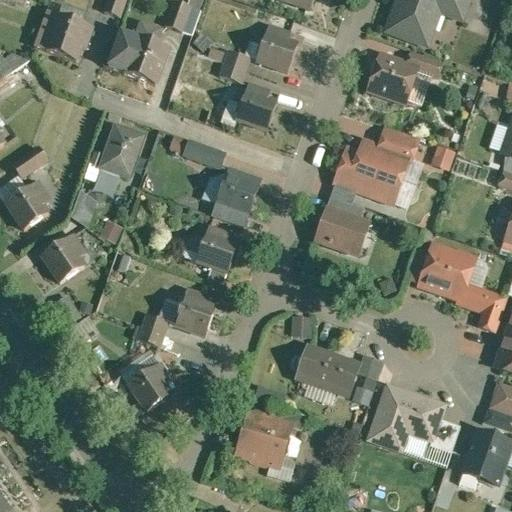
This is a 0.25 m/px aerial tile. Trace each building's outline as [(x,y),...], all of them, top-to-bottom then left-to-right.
[(29,0),(0,0),(26,9),(29,0)] [(109,0),(104,14),(119,20),(126,0),(109,0)] [(193,0),(190,9),(200,13),(203,0),(193,0)] [(282,0),(282,3),(312,13),(316,0),(282,0)] [(400,0),(389,33),(425,46),(437,12),(461,20),(468,0),(400,0)] [(176,4),(167,29),(182,34),(190,9),(176,4)] [(200,13),(190,9),(182,34),(194,39),(203,14),(200,13)] [(60,18),(47,13),(35,48),(47,52),(59,19),(60,18)] [(92,31),(59,19),(47,52),(47,53),(77,63),(81,50),(85,51),(92,31)] [(158,32),(145,27),(141,29),(137,39),(157,46),(160,36),(158,32)] [(292,38),(272,31),(259,65),(289,76),(299,49),(290,45),(292,38)] [(157,46),(137,39),(137,40),(122,35),(109,69),(125,75),(124,76),(156,87),(169,51),(157,46)] [(203,35),(193,45),(202,53),(211,44),(203,35)] [(217,54),(212,73),(220,75),(226,57),(217,54)] [(443,65),(412,54),(407,69),(418,72),(418,73),(438,80),(443,65)] [(252,63),(230,55),(226,66),(248,74),(252,63)] [(407,69),(381,59),(369,93),(374,95),(376,98),(384,101),(387,99),(406,106),(418,73),(418,72),(407,69)] [(202,73),(183,66),(171,101),(190,108),(202,73)] [(248,74),(226,66),(221,78),(243,86),(248,74)] [(272,96),(251,89),(239,123),(269,133),(279,106),(269,102),(272,96)] [(144,138),(116,128),(102,169),(130,179),(144,138)] [(420,144),(386,132),(380,150),(410,161),(410,162),(413,163),(420,144)] [(187,144),(174,139),(170,152),(183,156),(187,144)] [(225,155),(191,143),(185,158),(229,174),(230,173),(220,169),(225,155)] [(380,150),(374,148),(370,160),(348,152),(336,187),(357,194),(393,207),(410,162),(410,161),(380,150)] [(40,150),(13,168),(22,182),(49,163),(40,150)] [(444,173),(449,155),(435,151),(430,170),(444,173)] [(250,180),(230,173),(229,174),(218,208),(248,218),(258,191),(248,187),(250,180)] [(511,177),(504,175),(498,190),(511,194),(511,177)] [(38,186),(7,207),(25,233),(49,217),(43,208),(50,204),(38,186)] [(357,194),(336,187),(331,200),(353,207),(357,194)] [(82,229),(91,202),(70,195),(62,222),(82,229)] [(353,207),(331,200),(326,213),(360,225),(365,212),(353,207)] [(248,218),(218,208),(214,219),(244,230),(248,218)] [(360,225),(326,213),(316,244),(359,259),(370,228),(360,225)] [(230,237),(210,230),(197,265),(227,276),(237,248),(227,244),(230,237)] [(74,239),(43,260),(61,286),(85,269),(79,260),(85,256),(74,239)] [(457,258),(434,250),(422,287),(462,301),(460,307),(484,315),(491,295),(468,287),(476,264),(470,262),(468,258),(461,255),(457,258)] [(208,301),(187,293),(175,328),(205,339),(215,311),(205,308),(208,301)] [(507,301),(491,295),(484,315),(479,329),(496,335),(507,301)] [(63,297),(46,307),(59,330),(77,319),(63,297)] [(168,325),(148,318),(144,330),(164,337),(168,325)] [(63,328),(71,348),(95,339),(87,319),(63,328)] [(164,337),(144,330),(140,342),(160,349),(164,337)] [(511,338),(508,337),(507,338),(509,338),(504,352),(503,351),(496,371),(511,376),(511,338)] [(355,369),(308,354),(299,381),(346,397),(355,369)] [(159,367),(129,387),(147,414),(171,398),(165,389),(171,385),(159,367)] [(511,389),(498,385),(494,398),(511,404),(511,389)] [(319,407),(323,398),(301,389),(298,399),(319,407)] [(443,409),(386,390),(368,442),(401,453),(407,434),(432,442),(443,409)] [(511,404),(494,398),(489,412),(511,420),(511,404)] [(301,418),(272,409),(268,425),(291,432),(296,434),(301,418)] [(511,420),(489,412),(488,412),(483,426),(511,436),(511,420)] [(268,425),(249,419),(238,457),(279,469),(291,432),(268,425)] [(461,429),(445,424),(436,450),(452,455),(461,429)] [(511,447),(478,435),(464,474),(479,479),(498,485),(511,447)] [(479,479),(464,474),(460,487),(475,492),(479,479)]
